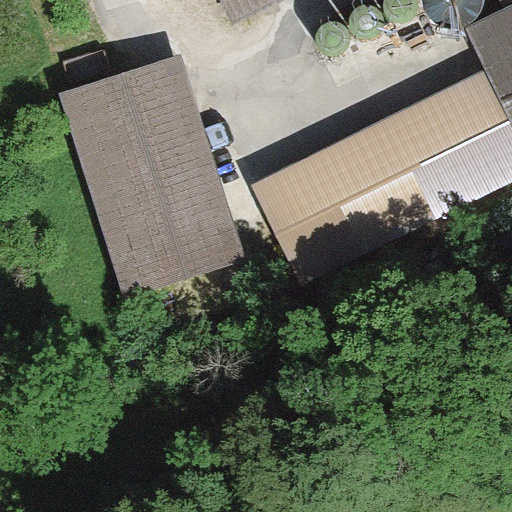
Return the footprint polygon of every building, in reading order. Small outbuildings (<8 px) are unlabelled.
[(225,0),(234,18),(270,0),(225,0)] [(389,0),(391,11),(400,16),(410,14),(416,6),(415,0),(389,0)] [(424,0),(426,7),(436,18),(451,22),(466,19),(477,8),(479,0),(424,0)] [(511,10),(511,0),(501,0),(508,12),(511,10)] [(352,16),(354,30),(363,35),(373,33),(380,25),(379,16),(373,8),(363,7),(352,16)] [(511,10),(508,12),(470,31),(492,77),(511,118),(511,10)] [(317,32),(320,46),(328,51),(338,49),(345,41),(344,32),(338,24),(328,23),(317,32)] [(119,275),(237,239),(180,56),(62,92),(119,275)] [(304,276),(511,177),(511,118),(492,77),(261,187),(304,276)]
